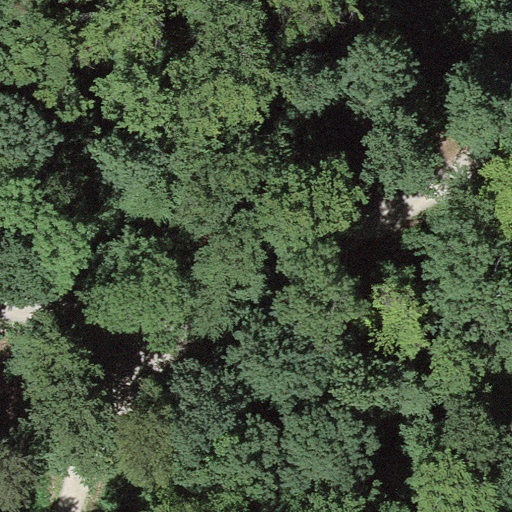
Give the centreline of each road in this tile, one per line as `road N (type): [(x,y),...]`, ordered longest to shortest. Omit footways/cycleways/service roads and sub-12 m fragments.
road 1 (track): [(511,140),(171,330)]
road 2 (track): [(171,330),(118,398),(74,511)]
road 3 (track): [(171,330),(0,305)]
